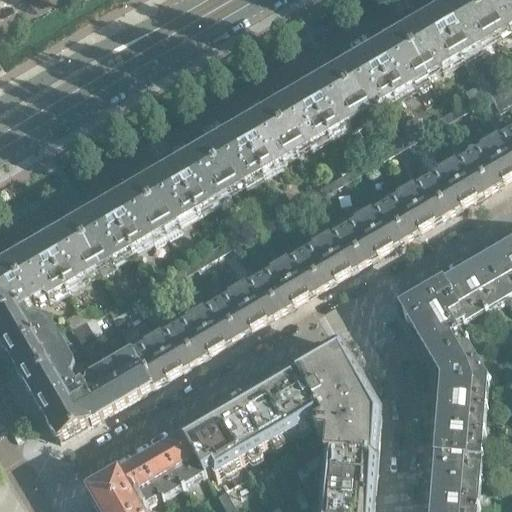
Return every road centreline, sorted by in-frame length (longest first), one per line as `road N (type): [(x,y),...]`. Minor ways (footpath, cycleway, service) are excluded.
road 1 (residential): [(0,239),(431,0)]
road 2 (residential): [(358,308),(32,498)]
road 3 (tertiary): [(0,157),(271,0)]
road 4 (tertiary): [(197,0),(0,105)]
road 5 (residential): [(358,308),(407,392),(401,511)]
road 6 (residential): [(511,218),(358,308)]
